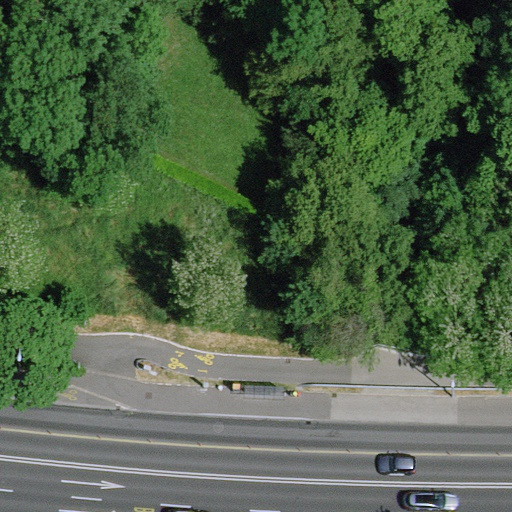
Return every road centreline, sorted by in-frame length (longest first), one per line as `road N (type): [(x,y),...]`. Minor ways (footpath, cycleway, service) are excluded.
road 1 (primary): [(0,456),(333,480)]
road 2 (primary): [(459,484),(333,480)]
